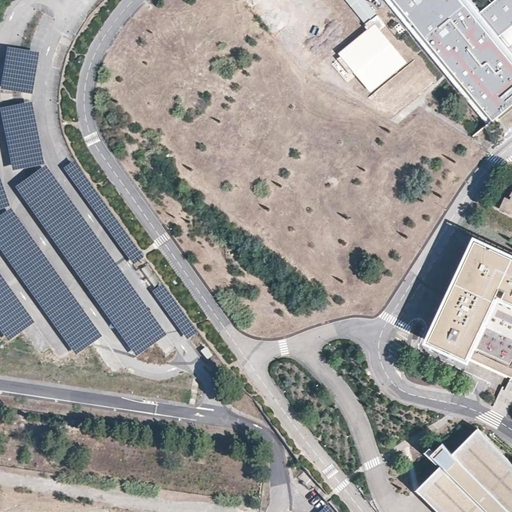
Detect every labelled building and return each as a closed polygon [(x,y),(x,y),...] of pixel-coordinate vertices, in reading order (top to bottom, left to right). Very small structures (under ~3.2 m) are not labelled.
[(378,16),(365,0),(345,0),(366,26),(378,16)] [(369,0),(373,4),(377,0),(387,0),(488,124),(511,104),(511,36),(511,35),(511,33),(511,0),(495,0),(480,12),(471,1),(472,0),(369,0)] [(378,16),(366,26),(368,29),(339,53),(341,55),(332,63),(347,82),(356,75),(372,93),(414,58),(378,16)] [(433,81),(414,58),(372,93),(382,105),(384,104),(393,114),(433,81)] [(511,191),(510,195),(511,196),(511,198),(506,196),(499,209),(511,214),(511,191)] [(511,255),(477,239),(430,340),(468,358),(497,298),(511,304),(511,255)] [(511,511),(511,463),(481,433),(482,432),(478,428),(453,453),(443,443),(435,451),(431,448),(426,453),(439,465),(415,488),(439,511),(511,511)]
